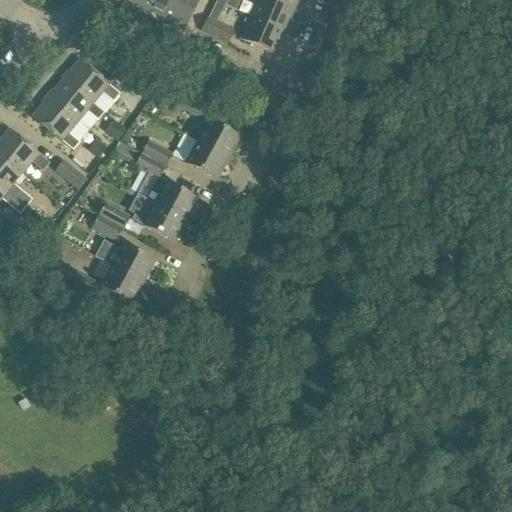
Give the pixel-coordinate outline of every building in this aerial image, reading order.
[(144,0),(141,8),(163,18),(172,0),(144,0)] [(172,0),(163,18),(185,29),(199,0),(172,0)] [(239,0),(217,0),(217,1),(234,10),(239,0)] [(270,0),(257,0),(250,18),(282,32),(292,9),(270,0)] [(270,0),(292,9),(296,0),(270,0)] [(217,1),(201,32),(226,45),(232,32),(229,30),(215,23),(224,5),(217,1)] [(282,32),(250,18),(240,40),(273,54),(282,32)] [(79,61),(64,80),(93,104),(101,93),(113,103),(119,95),(79,61)] [(130,74),(123,86),(148,101),(155,90),(130,74)] [(64,80),(48,99),(77,123),(86,112),(97,121),(104,113),(93,104),(64,80)] [(183,93),(176,106),(177,107),(177,106),(200,119),(201,120),(208,106),(207,106),(184,94),(184,93),(183,93)] [(77,123),(48,99),(32,118),(72,151),(79,143),(68,134),(77,123)] [(208,122),(197,143),(227,159),(239,138),(239,139),(240,138),(208,121),(208,122)] [(106,135),(116,143),(125,132),(115,124),(106,135)] [(9,130),(0,141),(0,155),(22,174),(31,163),(42,172),(49,164),(9,130)] [(141,155),(166,169),(173,156),(172,155),(172,156),(148,143),(149,143),(148,142),(141,155)] [(89,153),(98,160),(106,150),(98,143),(89,153)] [(227,159),(197,143),(185,164),(184,164),(216,182),(217,181),(216,181),(227,159)] [(22,174),(0,155),(0,186),(26,208),(32,201),(13,185),(22,174)] [(166,184),(165,185),(159,181),(166,169),(141,155),(134,168),(135,168),(148,175),(137,196),(185,222),(196,201),(197,201),(197,200),(166,183),(165,184),(166,184)] [(86,181),(63,162),(55,173),(78,191),(86,181)] [(0,186),(0,200),(0,199),(20,215),(26,208),(0,186)] [(132,221),(142,226),(174,244),(174,243),(185,222),(137,196),(128,212),(135,215),(132,221)] [(106,205),(105,204),(98,217),(123,230),(130,218),(129,217),(129,218),(106,205)] [(116,243),(123,230),(98,217),(91,230),(92,230),(115,243),(116,243)] [(24,255),(0,242),(0,257),(18,267),(24,255)] [(101,242),(93,257),(100,261),(142,284),(154,263),(154,262),(123,245),(119,252),(108,246),(101,242)] [(131,305),(142,284),(100,261),(92,276),(103,281),(99,288),(131,306),(131,305)] [(70,270),(63,283),(64,283),(87,296),(94,283),(70,271),(71,270),(70,270)]
